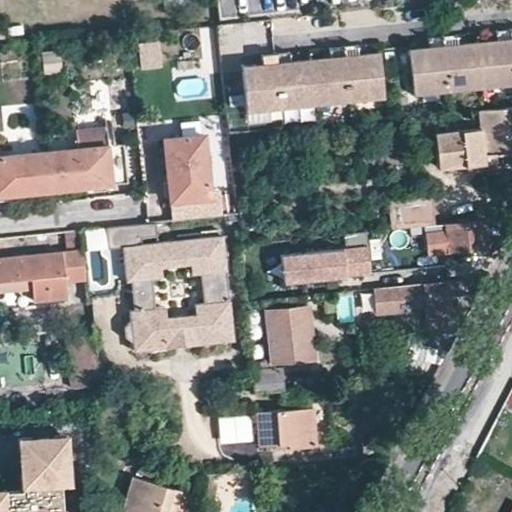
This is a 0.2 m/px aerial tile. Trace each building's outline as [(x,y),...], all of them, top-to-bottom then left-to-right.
[(511,30),(495,32),(496,41),(457,45),(456,36),(426,39),(428,48),(407,50),(411,93),(511,82),(511,30)] [(262,64),(243,66),(247,110),(383,96),(378,53),(359,55),(358,46),(328,49),(329,57),(290,62),(290,52),(262,55),(262,64)] [(62,52),(45,52),(46,73),(63,73),(62,52)] [(511,108),(477,112),(478,128),(431,132),(434,165),(483,160),(482,154),(511,151),(511,108)] [(230,113),(231,132),(251,131),(250,111),(230,113)] [(108,145),(106,126),(75,130),(77,148),(47,151),(50,190),(127,182),(124,144),(108,145)] [(213,216),(211,197),(205,136),(165,139),(171,201),(172,220),(213,216)] [(0,194),(50,190),(47,151),(0,155),(0,194)] [(387,200),(390,229),(435,225),(432,195),(387,200)] [(485,220),(445,224),(446,232),(425,234),(428,254),(489,248),(485,220)] [(161,266),(159,241),(157,221),(146,222),(106,226),(108,247),(124,246),(128,280),(132,279),(136,309),(131,310),(132,319),(126,327),(127,338),(134,345),(135,354),(170,350),(170,345),(200,342),(200,347),(235,343),(230,299),(205,302),(196,303),(197,313),(166,316),(165,306),(156,307),(152,277),(162,276),(161,266)] [(226,262),(223,234),(198,237),(201,264),(226,262)] [(394,235),(373,236),(375,256),(395,254),(394,235)] [(201,264),(198,237),(159,241),(161,266),(191,263),(192,273),(202,272),(205,302),(230,299),(226,262),(201,264)] [(67,275),(86,274),(83,245),(0,252),(0,278),(34,276),(35,284),(36,294),(69,291),(67,275)] [(367,250),(282,258),(285,288),(370,281),(367,250)] [(34,276),(0,278),(0,285),(35,284),(34,276)] [(448,298),(447,284),(370,291),(371,295),(375,295),(377,312),(427,308),(429,326),(450,324),(448,298)] [(462,322),(473,301),(468,296),(448,298),(450,324),(429,326),(425,326),(414,346),(434,351),(434,350),(445,353),(462,322)] [(311,306),(268,310),(274,358),(316,355),(311,306)] [(101,386),(94,336),(69,339),(75,390),(101,386)] [(200,342),(170,345),(170,350),(200,347),(200,342)] [(252,367),(254,391),(258,391),(284,389),(281,365),(252,367)] [(511,407),(511,386),(503,403),(511,407)] [(312,405),(257,409),(259,447),(289,445),(290,450),(316,447),(312,405)] [(220,417),(222,445),(254,443),(252,415),(220,417)] [(15,432),(19,481),(58,479),(68,478),(64,429),(15,432)] [(172,511),(180,489),(134,474),(122,511),(172,511)] [(20,502),(0,504),(0,511),(62,511),(61,501),(60,501),(58,479),(19,481),(20,502)] [(0,482),(0,504),(20,502),(19,481),(0,482)]
